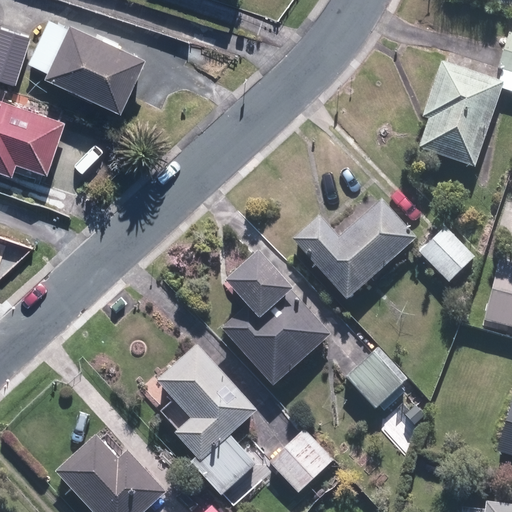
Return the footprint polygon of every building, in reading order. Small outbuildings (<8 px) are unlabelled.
[(149,56),(76,21),(52,74),(125,108),(149,56)] [(34,36),(1,25),(0,27),(0,77),(19,83),(34,36)] [(486,49),(435,33),(429,50),(480,67),(486,49)] [(511,73),(511,33),(510,33),(499,69),(511,73)] [(477,166),(504,82),(447,64),(420,148),(477,166)] [(67,123),(0,99),(0,156),(49,173),(67,123)] [(322,214),(296,237),(349,298),(418,238),(383,199),(341,236),(322,214)] [(474,256),(446,226),(421,250),(449,279),(474,256)] [(294,287),(260,249),(227,279),(250,305),(225,327),(275,384),(331,334),(291,289),(294,287)] [(511,326),(511,263),(502,261),(486,320),(511,326)] [(257,463),(231,434),(259,409),(232,380),(231,381),(197,344),(158,380),(193,418),(177,433),(199,457),(195,460),(224,493),(257,463)] [(408,378),(379,349),(348,379),(376,408),(408,378)] [(511,399),(496,449),(511,454),(511,399)] [(333,460),(306,431),(274,460),(301,489),(333,460)] [(58,470),(95,511),(144,511),(167,492),(129,450),(120,458),(98,434),(58,470)] [(485,511),(511,511),(511,503),(487,500),(485,511)]
